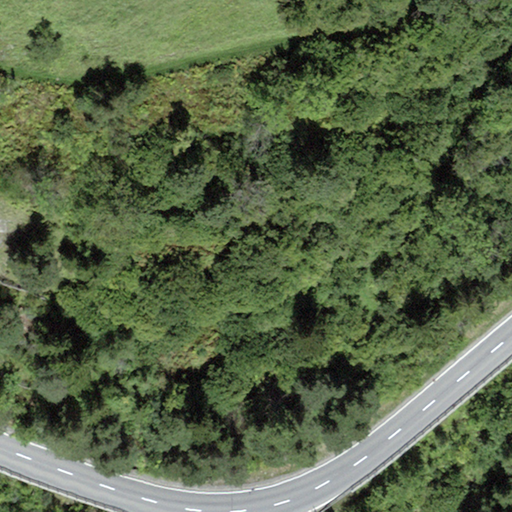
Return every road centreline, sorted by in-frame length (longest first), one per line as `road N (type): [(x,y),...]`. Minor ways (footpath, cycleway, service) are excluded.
road 1 (secondary): [(220,511),(288,501),(349,469),(511,334)]
road 2 (secondary): [(0,447),(113,489),(210,511)]
